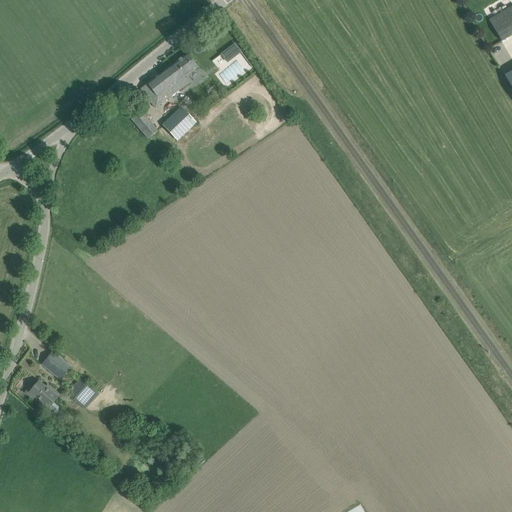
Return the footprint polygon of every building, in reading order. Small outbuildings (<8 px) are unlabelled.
[(511,35),(511,6),(489,20),(502,42),(511,35)] [(235,44),(231,47),(237,55),(242,52),(235,44)] [(147,97),(156,108),(190,82),(186,76),(198,67),(194,61),(188,53),(141,89),(147,97)] [(164,125),(178,140),(195,123),(190,117),(182,109),(164,125)] [(141,111),(132,119),(149,138),(157,130),(141,111)] [(43,364),(61,380),(72,368),(53,352),(43,364)] [(82,379),(68,394),(86,409),(99,394),(94,389),(82,379)] [(28,390),(25,393),(29,396),(33,400),(35,397),(41,402),(38,405),(46,412),(48,410),(53,414),(56,414),(59,410),(59,407),(54,403),(59,397),(60,395),(53,389),(48,384),(45,387),(39,382),(37,384),(35,386),(33,384),(28,390)]
